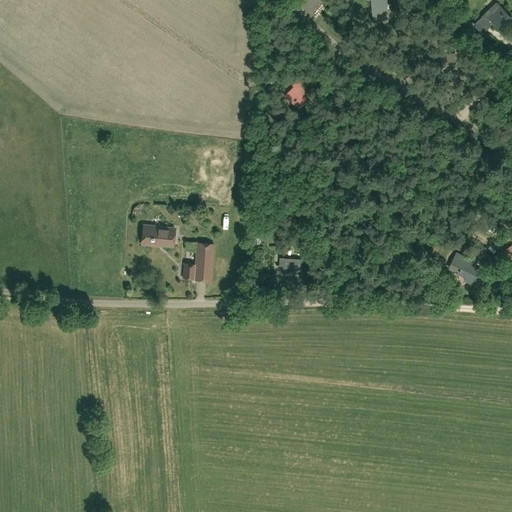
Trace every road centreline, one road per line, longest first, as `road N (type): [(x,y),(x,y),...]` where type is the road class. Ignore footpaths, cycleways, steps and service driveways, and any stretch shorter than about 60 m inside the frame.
road 1 (unclassified): [(511,150),(351,61),(289,0)]
road 2 (track): [(511,313),(253,304)]
road 3 (unclassified): [(253,304),(90,300),(0,285)]
